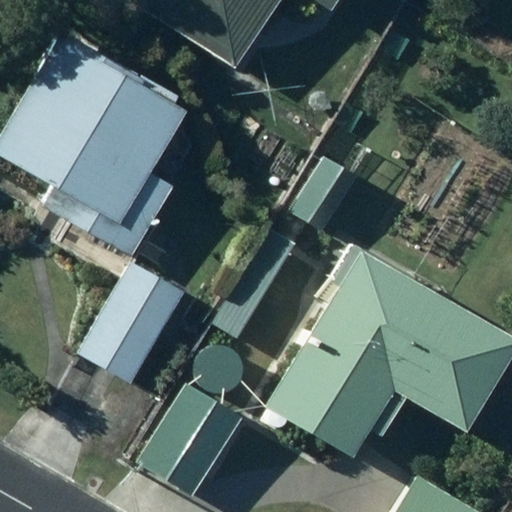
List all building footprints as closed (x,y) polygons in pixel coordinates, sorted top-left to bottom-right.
[(141,0),(137,7),(228,66),(270,0),(308,0),(323,9),(329,0),(141,0)] [(392,31),(380,50),(395,58),(413,27),(401,20),(394,32),(392,31)] [(0,159),(54,190),(43,210),(124,255),(164,185),(140,171),(174,110),(162,103),(167,95),(53,32),(0,126),(0,159)] [(373,64),(389,75),(395,65),(378,55),(373,64)] [(347,105),(335,125),(349,133),(360,113),(347,105)] [(320,158),(287,212),(317,231),(350,176),(320,158)] [(264,228),(207,323),(232,338),(289,243),(264,228)] [(351,248),(260,405),(346,455),(361,429),(374,436),(397,397),(456,430),(508,339),(351,248)] [(124,261),(72,353),(124,382),(176,291),(124,261)] [(181,383),(132,464),(172,488),(221,407),(181,383)] [(389,511),(471,511),(412,476),(389,511)]
